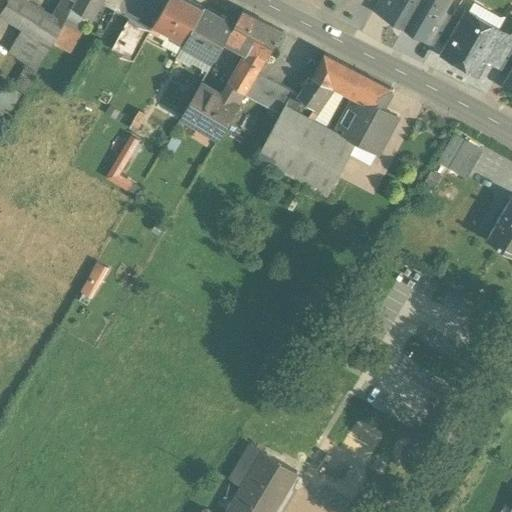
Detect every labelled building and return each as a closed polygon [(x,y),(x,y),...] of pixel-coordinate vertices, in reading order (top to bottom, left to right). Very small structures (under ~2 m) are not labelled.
[(47,15),(21,0),(5,0),(4,3),(0,8),(0,14),(18,25),(52,45),(63,25),(47,15)] [(54,0),(47,15),(63,25),(66,20),(73,8),(76,0),(54,0)] [(100,0),(76,0),(73,8),(89,16),(91,18),(100,0)] [(186,0),(167,0),(154,23),(185,39),(203,8),(186,0)] [(378,0),(375,7),(385,13),(392,0),(378,0)] [(392,0),(385,13),(384,15),(405,26),(420,0),(392,0)] [(420,0),(405,26),(425,38),(426,36),(441,10),(447,0),(420,0)] [(73,8),(66,20),(77,26),(82,28),(89,16),(73,8)] [(234,26),(203,8),(185,39),(182,45),(213,62),(227,37),(234,26)] [(441,10),(426,36),(436,43),(452,16),(441,10)] [(282,31),(243,11),(234,26),(227,37),(240,43),(250,49),(267,57),(282,31)] [(480,24),(466,16),(444,54),(455,60),(461,59),(478,69),(484,60),(500,31),(485,22),(480,24)] [(500,31),(484,60),(501,70),(511,51),(511,18),(508,16),(500,31)] [(149,32),(125,19),(106,52),(130,66),(149,32)] [(77,26),(66,20),(63,25),(52,45),(46,55),(57,62),(77,26)] [(52,45),(18,25),(2,52),(18,63),(36,72),(46,55),(52,45)] [(267,57),(250,49),(229,85),(246,94),(258,73),(262,66),(267,57)] [(359,71),(324,53),(309,83),(300,95),(300,96),(298,99),(314,110),(329,87),(338,91),(339,88),(348,92),(359,71)] [(36,72),(18,63),(6,87),(23,96),(36,72)] [(368,77),(359,71),(348,92),(354,95),(357,97),(368,77)] [(292,92),(258,73),(246,94),(245,96),(280,115),(285,105),(292,92)] [(392,89),(368,77),(357,97),(354,95),(339,123),(348,128),(345,133),(357,139),(378,150),(396,117),(381,109),(392,89)] [(223,94),(201,82),(182,115),(220,138),(245,96),(246,94),(229,85),(223,94)] [(300,96),(292,92),(285,105),(309,118),(314,110),(298,99),(300,96)] [(285,105),(280,115),(257,159),(327,196),(357,139),(345,133),(343,136),(309,118),(285,105)] [(121,115),(108,107),(104,114),(117,122),(121,115)] [(435,160),(450,168),(465,140),(453,134),(435,160)] [(465,140),(450,168),(468,179),(483,151),(465,140)] [(152,154),(141,148),(117,191),(139,204),(147,191),(135,184),(152,154)] [(511,196),(488,239),(511,252),(511,196)] [(102,312),(120,282),(107,275),(90,305),(102,312)] [(446,291),(437,307),(473,325),(481,308),(446,291)] [(227,511),(274,511),(298,472),(265,451),(227,511)]
